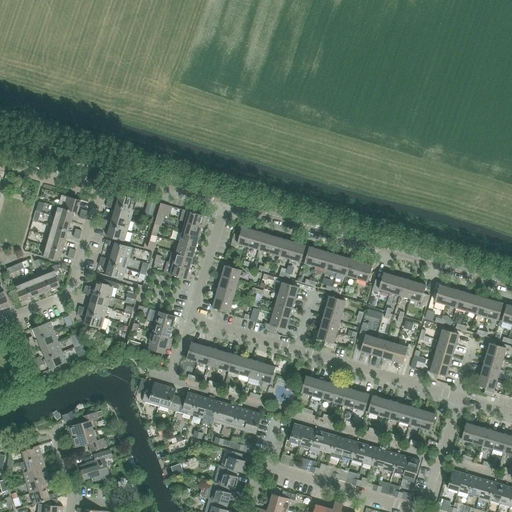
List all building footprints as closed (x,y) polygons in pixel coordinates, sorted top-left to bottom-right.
[(119,194),(116,205),(133,210),(136,199),(119,194)] [(58,207),(73,212),(76,213),(80,200),(61,195),(58,207)] [(156,218),(154,224),(161,226),(167,205),(161,203),(156,218)] [(116,205),(113,216),(130,221),(133,210),(116,205)] [(57,208),(55,217),(70,222),(73,212),(58,207),(57,208)] [(208,217),(183,210),(180,221),(185,222),(202,227),(203,223),(206,224),(208,217)] [(110,226),(127,231),(130,221),(113,216),(110,226)] [(52,225),(52,227),(68,231),(70,222),(55,217),(52,225)] [(185,222),(182,233),(199,237),(202,227),(185,222)] [(127,231),(110,226),(107,237),(124,242),(127,231)] [(52,228),(49,237),(65,241),(68,231),(52,227),(51,228),(52,228)] [(240,236),(234,234),(231,245),(237,247),(238,244),(248,247),(253,231),(242,227),(240,236)] [(248,247),(259,250),(264,234),(253,231),(248,247)] [(179,243),(196,248),(199,237),(182,233),(179,243)] [(259,250),(269,253),(274,237),(264,234),(259,250)] [(46,245),(46,246),(62,251),(65,241),(49,237),(47,245),(46,245)] [(269,253),(279,256),(284,240),(274,237),(269,253)] [(279,256),(290,259),(295,243),(284,240),(279,256)] [(149,242),(147,248),(154,250),(156,244),(149,242)] [(132,248),(115,243),(112,253),(129,258),(132,248)] [(179,243),(176,253),(193,258),(196,248),(179,243)] [(295,243),(290,259),(301,262),(305,246),(295,243)] [(62,251),(46,246),(46,248),(43,256),(59,261),(62,251)] [(304,263),(315,267),(320,250),(309,247),(304,263)] [(315,267),(326,270),(330,253),(320,250),(315,267)] [(129,258),(112,253),(109,264),(126,269),(129,258)] [(176,253),(173,264),(190,269),(193,258),(176,253)] [(326,270),(336,273),(341,256),(330,253),(326,270)] [(336,273),(346,276),(351,259),(341,256),(336,273)] [(362,262),(351,259),(346,276),(357,279),(362,262)] [(173,264),(167,262),(164,273),(186,279),(190,269),(173,264)] [(362,262),(357,279),(367,282),(372,266),(362,262)] [(126,269),(109,264),(105,275),(123,280),(126,269)] [(45,274),(44,275),(50,290),(60,286),(55,273),(59,271),(56,265),(52,267),(54,271),(46,275),(45,274)] [(225,266),(222,277),(238,281),(241,271),(225,266)] [(379,290),(390,293),(394,276),(384,273),(381,281),(375,280),(372,291),(378,293),(379,290)] [(43,276),(35,279),(41,294),(50,290),(44,275),(43,275),(43,276)] [(390,293),(400,296),(405,279),(394,276),(390,293)] [(222,277),(219,287),(235,292),(238,281),(222,277)] [(27,282),(25,282),(32,298),(41,294),(35,279),(27,282)] [(400,296),(410,299),(415,282),(405,279),(400,296)] [(96,281),(93,292),(110,297),(113,286),(96,281)] [(32,298),(25,282),(24,283),(16,287),(22,302),(32,298)] [(426,286),(415,282),(410,299),(421,302),(420,305),(426,307),(429,296),(424,294),(426,286)] [(279,293),(295,298),(299,287),(282,283),(279,293)] [(435,302),(445,305),(450,289),(439,285),(435,302)] [(219,287),(216,297),(232,302),(235,292),(219,287)] [(445,305),(456,308),(461,292),(450,289),(445,305)] [(0,310),(10,307),(4,291),(0,293),(0,310)] [(110,297),(93,292),(90,303),(107,308),(110,297)] [(127,292),(125,300),(133,302),(135,295),(127,292)] [(456,308),(466,311),(471,295),(461,292),(456,308)] [(295,298),(279,293),(276,304),(292,309),(295,298)] [(481,298),(471,295),(466,311),(477,314),(481,298)] [(329,296),(326,307),(343,312),(346,301),(329,296)] [(232,302),(216,297),(212,308),(229,313),(232,302)] [(477,314),(487,317),(492,301),(481,298),(477,314)] [(492,301),(487,317),(498,320),(503,304),(492,301)] [(90,303),(87,313),(104,318),(107,308),(90,303)] [(276,304),(273,314),(289,319),(292,309),(276,304)] [(502,321),(511,324),(511,306),(506,305),(502,321)] [(343,312),(326,307),(323,318),(340,322),(343,312)] [(151,321),(156,323),(172,327),(176,316),(159,312),(154,310),(151,321)] [(87,313),(84,324),(101,329),(104,318),(87,313)] [(289,319),(273,314),(270,325),(266,324),(265,330),(276,333),(278,327),(286,330),(289,319)] [(323,318),(320,328),(336,333),(340,322),(323,318)] [(33,328),(37,339),(54,332),(50,322),(33,328)] [(156,323),(153,333),(169,338),(172,327),(156,323)] [(336,333),(320,328),(317,339),(325,341),(323,347),(335,350),(337,345),(333,344),(336,333)] [(360,352),(371,355),(376,338),(365,335),(366,332),(360,330),(357,342),(363,343),(360,352)] [(442,330),(439,341),(456,345),(459,334),(442,330)] [(37,339),(42,349),(58,342),(54,332),(37,339)] [(162,347),(169,349),(171,343),(168,343),(169,338),(153,333),(149,348),(161,352),(162,347)] [(371,355),(382,358),(386,341),(376,338),(371,355)] [(397,344),(386,341),(382,358),(392,361),(397,344)] [(436,351),(453,356),(456,345),(439,341),(436,351)] [(42,349),(46,359),(62,352),(58,342),(42,349)] [(186,359),(197,362),(202,346),(191,343),(186,359)] [(397,344),(392,361),(403,364),(405,356),(411,357),(414,346),(409,344),(408,348),(397,344)] [(490,344),(486,354),(503,359),(506,348),(490,344)] [(213,349),(202,346),(197,362),(208,365),(213,349)] [(208,365),(218,368),(223,352),(213,349),(208,365)] [(436,351),(433,361),(450,366),(453,356),(436,351)] [(62,352),(46,359),(50,369),(66,363),(62,352)] [(218,368),(228,371),(233,355),(223,352),(218,368)] [(486,354),(483,365),(500,370),(503,359),(486,354)] [(228,371),(239,374),(244,358),(233,355),(228,371)] [(239,374),(249,377),(254,361),(244,358),(239,374)] [(254,361),(249,377),(259,380),(264,364),(254,361)] [(450,366),(433,361),(430,372),(427,371),(425,377),(436,380),(438,375),(446,377),(450,366)] [(264,364),(259,380),(270,384),(275,367),(264,364)] [(483,365),(480,375),(497,380),(500,370),(483,365)] [(497,380),(480,375),(477,386),(485,388),(484,394),(495,397),(497,392),(494,391),(497,380)] [(301,393),(312,396),(317,379),(306,376),(301,393)] [(312,396),(322,399),(327,382),(317,379),(312,396)] [(322,399),(332,402),(337,385),(327,382),(322,399)] [(142,401),(159,406),(165,386),(154,383),(152,389),(146,388),(142,401)] [(332,402),(343,405),(348,389),(337,385),(332,402)] [(159,406),(176,411),(180,398),(174,396),(176,389),(165,386),(159,406)] [(343,405),(353,408),(358,392),(348,389),(343,405)] [(358,392),(353,408),(364,411),(369,395),(358,392)] [(176,411),(193,416),(198,396),(187,393),(186,399),(180,398),(176,411)] [(193,416),(203,419),(209,399),(198,396),(193,416)] [(368,412),(378,415),(383,399),(372,396),(368,412)] [(203,419),(213,422),(219,402),(209,399),(203,419)] [(378,415),(389,418),(394,402),(383,399),(378,415)] [(213,422),(224,425),(230,405),(219,402),(213,422)] [(389,418),(399,421),(404,405),(394,402),(389,418)] [(230,405),(224,425),(234,428),(240,408),(230,405)] [(399,421),(409,424),(414,408),(404,405),(399,421)] [(234,428),(245,431),(250,411),(240,408),(234,428)] [(414,408),(409,424),(420,428),(425,411),(414,408)] [(250,411),(245,431),(256,434),(261,414),(250,411)] [(425,411),(420,428),(431,431),(436,414),(425,411)] [(69,427),(72,437),(94,431),(91,421),(99,419),(97,412),(84,416),(86,422),(69,427)] [(461,440),(472,443),(477,426),(466,423),(461,440)] [(289,441),(300,444),(305,427),(294,424),(289,441)] [(472,443),(482,446),(487,429),(477,426),(472,443)] [(300,444),(310,447),(315,430),(305,427),(300,444)] [(487,429),(482,446),(493,449),(498,433),(487,429)] [(310,447),(321,450),(326,433),(315,430),(310,447)] [(94,431),(72,437),(75,448),(92,443),(94,451),(107,447),(105,439),(97,441),(94,431)] [(321,450),(331,453),(336,436),(326,433),(321,450)] [(493,449),(503,452),(508,436),(498,433),(493,449)] [(341,456),(346,439),(336,436),(331,453),(330,456),(341,459),(341,456)] [(503,452),(511,454),(511,436),(508,436),(503,452)] [(341,456),(352,460),(357,442),(346,439),(341,456)] [(429,441),(427,447),(434,449),(436,443),(429,441)] [(352,460),(362,463),(367,445),(357,442),(352,460)] [(362,463),(373,466),(378,448),(367,445),(362,463)] [(22,451),(25,462),(42,456),(39,446),(22,451)] [(382,472),(383,469),(388,451),(378,448),(373,466),(380,468),(379,471),(382,472)] [(90,462),(91,463),(80,466),(84,479),(94,477),(95,481),(109,476),(104,459),(112,457),(110,450),(94,455),(95,460),(90,462)] [(226,450),(221,466),(221,467),(235,471),(242,473),(245,461),(241,460),(242,455),(226,450)] [(383,469),(393,472),(398,455),(388,451),(383,469)] [(393,472),(404,475),(409,458),(398,455),(393,472)] [(23,470),(24,473),(28,471),(28,472),(41,468),(41,469),(45,467),(42,456),(25,462),(21,463),(20,465),(22,470),(23,470)] [(409,458),(404,475),(415,478),(420,461),(409,458)] [(219,466),(214,482),(214,483),(228,487),(235,489),(238,477),(234,476),(235,471),(221,467),(221,466),(219,466)] [(24,473),(23,473),(27,484),(47,477),(46,473),(46,472),(42,473),(41,469),(41,468),(28,472),(28,471),(24,473)] [(447,488),(458,491),(463,474),(452,470),(447,488)] [(458,491),(469,494),(474,477),(463,474),(458,491)] [(47,477),(27,484),(30,494),(47,489),(45,483),(49,482),(49,481),(47,477)] [(469,494),(479,497),(484,480),(474,477),(469,494)] [(489,503),(489,500),(494,483),(484,480),(479,497),(478,500),(489,503)] [(207,499),(209,499),(225,504),(228,505),(231,493),(226,492),(228,487),(214,483),(214,482),(212,482),(207,499)] [(489,500),(500,503),(505,486),(494,483),(489,500)] [(500,503),(510,506),(511,500),(511,487),(505,486),(500,503)] [(47,489),(30,494),(33,505),(45,501),(50,500),(47,489)] [(272,494),(269,505),(288,510),(291,500),(294,501),(296,495),(283,491),(281,497),(272,494)] [(45,501),(44,511),(62,511),(63,506),(57,506),(57,500),(52,499),(50,500),(45,501)] [(205,511),(227,511),(228,511),(224,509),(225,504),(209,499),(205,511)] [(324,511),(336,511),(339,503),(335,502),(332,510),(326,508),(324,511)]
